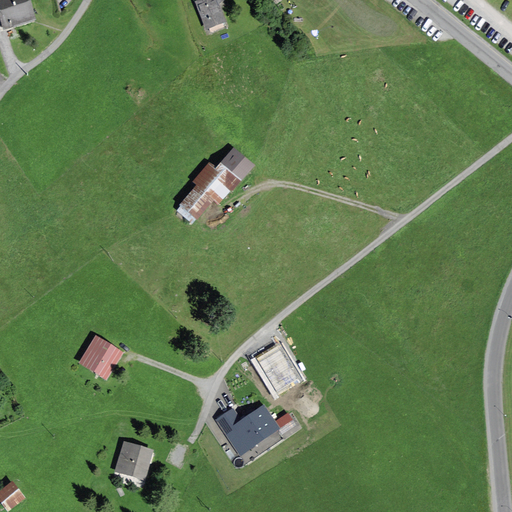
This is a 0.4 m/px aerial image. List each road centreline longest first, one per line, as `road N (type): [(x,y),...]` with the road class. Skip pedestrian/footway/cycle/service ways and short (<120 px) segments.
road 1 (unclassified): [(273,321),(511,136)]
road 2 (tertiary): [(511,290),(493,377),(504,511)]
road 3 (track): [(214,223),(269,186),(403,220)]
road 4 (unclassified): [(273,321),(220,375),(189,443)]
road 5 (residential): [(87,0),(0,93)]
road 6 (tertiary): [(417,0),(511,75)]
